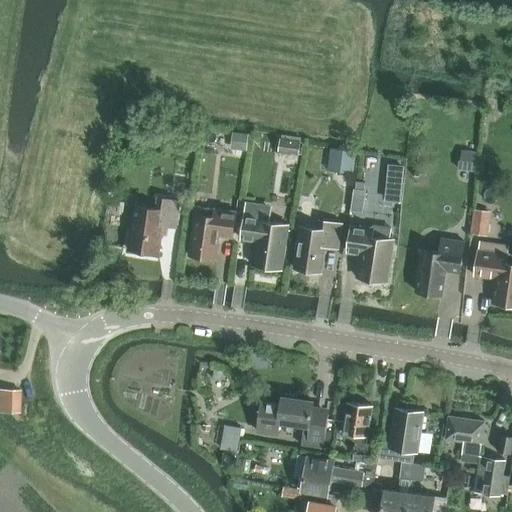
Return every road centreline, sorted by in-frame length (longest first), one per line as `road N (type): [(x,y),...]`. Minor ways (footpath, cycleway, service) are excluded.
road 1 (tertiary): [(511,373),(165,317),(126,316),(82,341)]
road 2 (tertiary): [(193,511),(78,409),(71,371),(82,341)]
